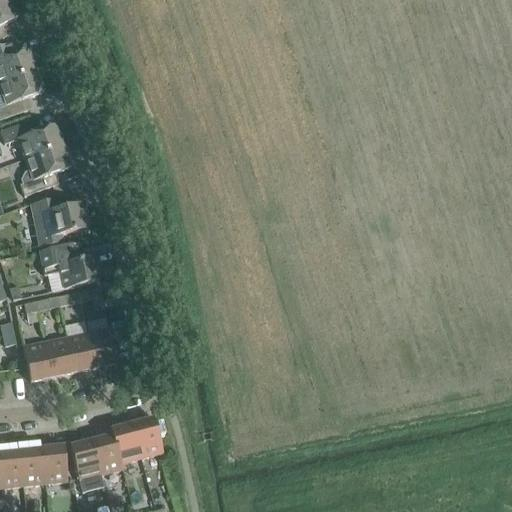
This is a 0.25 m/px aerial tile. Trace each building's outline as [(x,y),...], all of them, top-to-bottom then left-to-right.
[(6,0),(0,3),(0,41),(3,40),(0,34),(0,28),(16,20),(6,0)] [(0,85),(35,73),(28,52),(17,56),(13,45),(0,49),(0,85)] [(0,85),(0,98),(3,108),(0,109),(0,122),(26,113),(23,102),(43,95),(35,73),(0,85)] [(16,141),(23,162),(62,149),(54,128),(34,135),(30,124),(0,134),(0,135),(4,146),(16,141)] [(62,149),(23,162),(31,184),(19,188),(22,199),(34,194),(53,188),(49,177),(69,170),(62,149)] [(58,201),(38,205),(30,207),(39,250),(62,245),(60,237),(87,232),(82,208),(60,212),(58,201)] [(77,246),(57,249),(40,253),(45,277),(60,274),(64,292),(98,285),(93,260),(80,263),(77,246)] [(9,292),(13,303),(20,301),(17,290),(9,292)] [(90,294),(78,296),(80,305),(92,303),(90,294)] [(80,305),(78,296),(67,298),(69,307),(80,305)] [(50,302),(37,305),(39,314),(51,311),(50,302)] [(39,314),(37,305),(24,307),(26,316),(39,314)] [(0,327),(0,331),(2,341),(13,338),(11,325),(0,327)] [(108,331),(87,336),(94,371),(116,367),(108,331)] [(87,336),(65,341),(73,376),(94,371),(87,336)] [(13,338),(2,341),(4,353),(16,351),(13,338)] [(65,341),(43,345),(51,380),(73,376),(65,341)] [(51,380),(43,345),(22,350),(29,385),(51,380)] [(153,421),(132,426),(141,461),(162,456),(153,421)] [(109,432),(111,438),(119,467),(141,461),(132,426),(109,432)] [(111,438),(91,443),(100,477),(120,472),(119,467),(111,438)] [(100,477),(91,443),(69,449),(81,495),(103,489),(100,477)] [(63,449),(41,451),(44,485),(66,483),(63,449)] [(41,451),(19,453),(22,487),(44,485),(41,451)] [(19,453),(0,455),(0,484),(0,490),(22,487),(19,453)]
